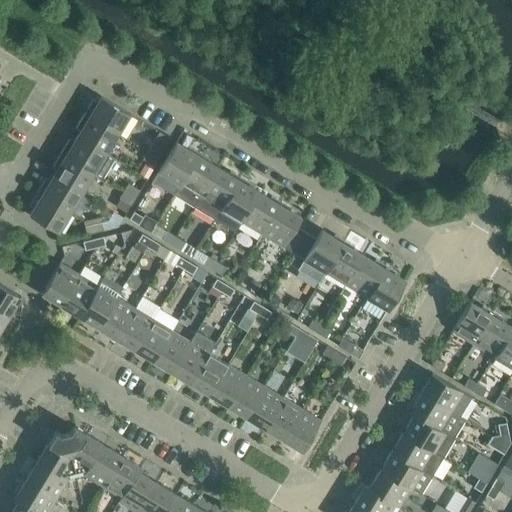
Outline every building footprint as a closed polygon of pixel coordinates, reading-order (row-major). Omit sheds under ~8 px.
[(101,96),(97,102),(93,100),(85,114),(118,134),(130,114),(101,96)] [(76,127),(80,130),(77,136),(106,153),(118,134),(85,114),(76,127)] [(171,139),(159,132),(147,152),(159,159),(171,139)] [(115,158),(106,153),(77,136),(74,141),(69,139),(61,153),(94,173),(103,178),(115,158)] [(199,152),(189,146),(188,148),(176,141),(152,181),(174,194),(180,184),(199,152)] [(146,161),(154,166),(159,159),(147,152),(143,159),(146,161)] [(208,160),(209,158),(199,152),(180,184),(174,194),(194,207),(218,167),(208,160)] [(53,166),(57,169),(53,175),(82,192),(94,173),(61,153),(53,166)] [(146,161),(139,172),(148,177),(154,166),(146,161)] [(230,171),(229,173),(218,167),(194,207),(215,219),(240,177),(230,171)] [(50,180),(46,178),(37,192),(71,212),(82,192),(53,175),(50,180)] [(249,185),(251,183),(240,177),(215,219),(235,231),(241,221),(259,192),(249,185)] [(140,191),(128,184),(124,191),(135,198),(140,191)] [(120,199),(131,205),(135,198),(124,191),(119,198),(120,199)] [(29,205),(33,208),(29,214),(59,232),(71,212),(37,192),(29,205)] [(271,195),(270,198),(259,192),(241,221),(262,234),(282,202),(271,195)] [(120,199),(116,206),(126,212),(131,205),(120,199)] [(290,210),(292,208),(282,202),(262,234),(294,253),(306,232),(296,226),(301,217),(290,210)] [(134,211),(129,219),(139,225),(143,217),(134,211)] [(103,230),(100,217),(92,219),(95,232),(103,230)] [(84,221),(87,234),(95,232),(92,219),(84,221)] [(322,229),(316,238),(306,232),(294,253),(325,272),(345,240),(335,234),(333,236),(322,229)] [(167,231),(162,239),(171,244),(176,237),(167,231)] [(142,233),(138,241),(146,246),(151,238),(142,233)] [(105,245),(103,236),(93,239),(95,248),(105,245)] [(180,250),(185,242),(176,237),(171,244),(180,250)] [(155,252),(160,244),(151,238),(146,246),(155,252)] [(83,241),(85,250),(95,248),(93,239),(83,241)] [(353,249),(355,246),(345,240),(325,272),(346,284),(364,255),(353,249)] [(132,245),(126,256),(135,262),(142,251),(132,245)] [(376,259),(374,261),(364,255),(346,284),(366,297),(386,265),(376,259)] [(179,256),(174,263),(183,269),(188,261),(179,256)] [(208,256),(203,264),(212,269),(217,261),(208,256)] [(192,274),(197,266),(188,261),(183,269),(192,274)] [(221,275),(226,267),(217,261),(212,269),(221,275)] [(60,262),(41,293),(61,305),(79,274),(60,262)] [(394,273),(396,271),(386,265),(366,297),(388,310),(406,280),(394,273)] [(79,316),(103,277),(84,266),(79,274),(61,305),(79,316)] [(192,274),(191,276),(201,282),(206,272),(197,266),(192,274)] [(98,327),(116,296),(122,286),(104,275),(103,277),(79,316),(98,327)] [(217,278),(212,286),(221,291),(225,283),(217,278)] [(21,296),(0,283),(0,309),(9,315),(21,296)] [(230,297),(234,289),(225,283),(221,291),(230,297)] [(116,338),(135,308),(116,296),(98,327),(116,338)] [(292,297),(286,306),(297,313),(303,303),(292,297)] [(253,301),(249,308),(258,314),(262,306),(253,301)] [(483,305),(481,308),(470,301),(452,331),(474,344),(493,311),(483,305)] [(267,319),(271,311),(262,306),(258,314),(267,319)] [(135,350),(153,319),(135,308),(116,338),(135,350)] [(0,330),(9,315),(0,309),(0,330)] [(502,320),(503,318),(493,311),(474,344),(494,356),(511,326),(502,320)] [(153,361),(172,330),(153,319),(135,350),(153,361)] [(312,319),(308,327),(316,333),(321,325),(312,319)] [(290,323),(286,331),(295,336),(299,328),(290,323)] [(325,338),(330,330),(321,325),(316,333),(325,338)] [(511,326),(494,356),(500,359),(495,368),(508,376),(511,369),(511,326)] [(303,342),(308,334),(299,328),(295,336),(303,342)] [(172,372),(191,341),(172,330),(153,361),(172,372)] [(191,341),(172,372),(191,383),(209,353),(215,342),(197,331),(191,341)] [(327,345),(322,353),(332,359),(336,351),(327,345)] [(363,350),(354,345),(349,352),(358,358),(363,350)] [(340,364),(345,356),(336,351),(332,359),(340,364)] [(209,395),(227,364),(209,353),(191,383),(209,395)] [(445,363),(436,358),(431,366),(440,371),(445,363)] [(227,406),(246,375),(227,364),(209,395),(227,406)] [(471,397),(432,373),(421,393),(460,416),(471,397)] [(246,417),(264,386),(246,375),(227,406),(246,417)] [(469,378),(464,386),(473,391),(478,383),(469,378)] [(482,396),(487,389),(478,383),(473,391),(482,396)] [(264,428),(283,397),(264,386),(246,417),(264,428)] [(409,412),(413,415),(414,414),(440,430),(441,429),(445,431),(444,432),(454,438),(466,420),(460,416),(421,393),(409,412)] [(283,439),(301,409),(283,397),(264,428),(283,439)] [(302,451),(321,420),(301,409),(283,439),(302,451)] [(414,414),(413,415),(402,432),(443,457),(454,438),(444,432),(445,431),(441,429),(440,430),(414,414)] [(506,422),(498,424),(500,435),(508,433),(506,422)] [(68,478),(84,475),(85,475),(104,444),(73,426),(70,431),(61,434),(56,431),(37,461),(68,479),(68,478)] [(443,457),(402,432),(391,451),(432,475),(443,457)] [(504,454),(510,443),(508,433),(500,435),(491,436),(487,444),(504,454)] [(103,486),(122,456),(104,444),(85,475),(103,486)] [(432,475),(391,451),(380,469),(411,488),(421,494),(432,475)] [(139,471),(141,467),(122,456),(103,486),(121,497),(122,498),(138,471),(139,471)] [(68,479),(37,461),(26,479),(57,498),(68,479)] [(395,505),(399,507),(411,488),(380,469),(369,487),(369,488),(395,504),(395,505)] [(492,474),(484,469),(478,478),(486,483),(492,474)] [(121,497),(119,501),(136,511),(138,511),(157,482),(139,471),(138,471),(122,498),(121,497)] [(505,481),(497,477),(491,486),(499,491),(505,481)] [(473,487),(481,492),(486,483),(478,478),(473,487)] [(14,499),(18,501),(19,500),(38,511),(48,511),(57,498),(26,479),(14,499)] [(157,482),(138,511),(164,511),(176,494),(157,482)] [(369,487),(365,484),(354,503),(367,511),(390,511),(395,505),(395,504),(369,488),(369,487)] [(486,495),(494,500),(499,491),(491,486),(486,495)] [(176,494),(164,511),(189,511),(194,505),(176,494)] [(458,511),(468,511),(475,502),(467,497),(458,511)] [(38,511),(19,500),(18,501),(11,511),(38,511)] [(348,511),(367,511),(354,503),(348,511)]
